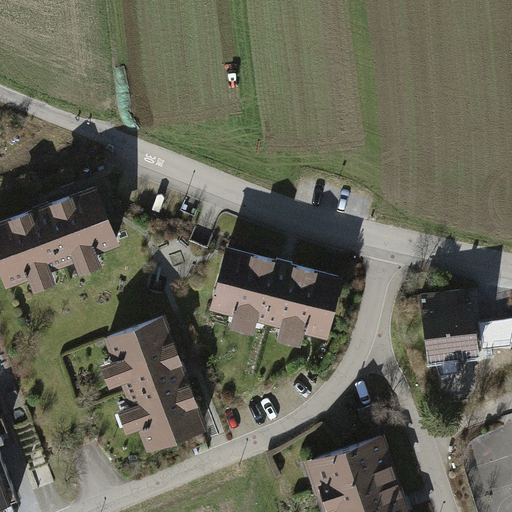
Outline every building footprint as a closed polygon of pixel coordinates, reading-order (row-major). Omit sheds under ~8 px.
[(99,191),(0,226),(0,241),(16,287),(120,249),(99,191)] [(341,279),(230,251),(216,306),(327,334),(341,279)] [(467,294),(424,300),(432,358),(474,352),(467,294)] [(175,320),(119,341),(162,451),(218,429),(175,320)] [(0,433),(0,503),(25,493),(0,433)] [(407,511),(383,437),(312,460),(328,511),(407,511)]
